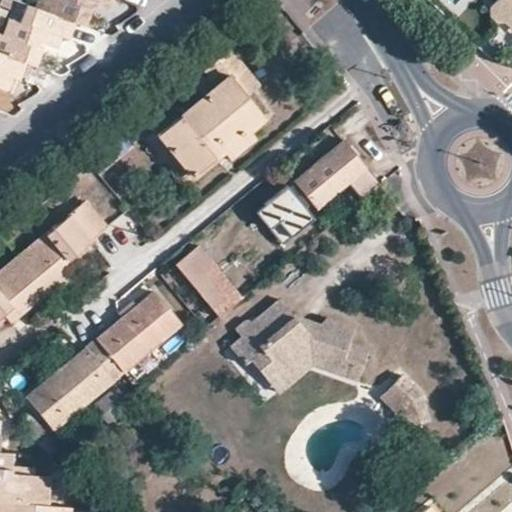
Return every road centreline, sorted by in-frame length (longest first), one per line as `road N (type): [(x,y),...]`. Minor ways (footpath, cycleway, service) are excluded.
road 1 (residential): [(161,247),(369,79)]
road 2 (residential): [(0,150),(185,0)]
